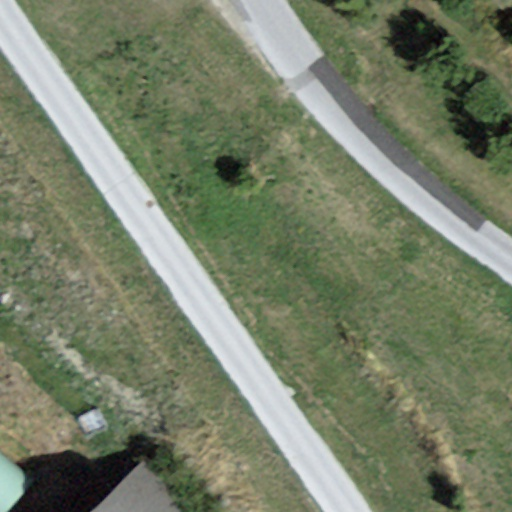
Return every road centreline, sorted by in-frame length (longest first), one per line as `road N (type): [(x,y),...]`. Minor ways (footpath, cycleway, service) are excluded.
road 1 (unclassified): [(354,511),(0,0)]
road 2 (unclassified): [(511,259),(340,111),(260,0)]
